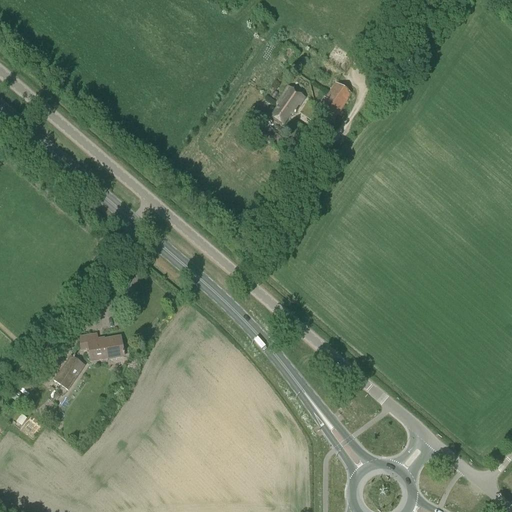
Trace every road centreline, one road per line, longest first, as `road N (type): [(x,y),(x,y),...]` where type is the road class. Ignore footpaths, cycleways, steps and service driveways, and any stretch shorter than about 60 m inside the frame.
road 1 (unclassified): [(366,382),(0,68)]
road 2 (primary): [(326,422),(234,310),(0,105)]
road 3 (track): [(0,386),(40,353),(150,199)]
